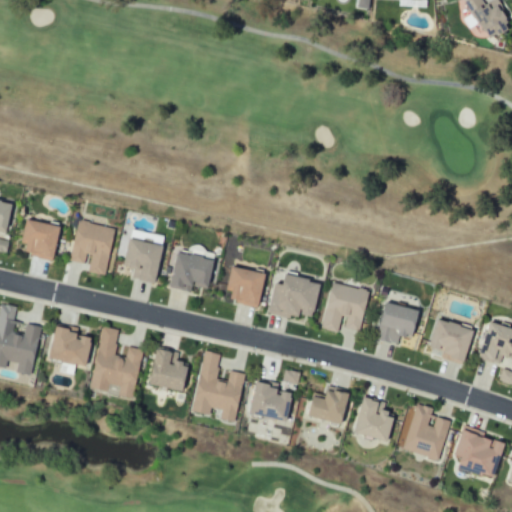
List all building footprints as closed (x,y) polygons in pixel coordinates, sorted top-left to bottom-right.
[(370,8),(370,0),(354,0),(354,8),(370,8)] [(511,21),(502,0),(492,0),(484,4),(481,0),(466,0),(479,26),(487,23),(494,39),(511,30),(511,21)] [(17,205),(0,200),(0,231),(10,234),(17,205)] [(65,227),(31,220),(27,240),(30,240),(27,253),(58,260),(65,227)] [(117,229),(80,221),(72,261),(85,264),(87,255),(92,256),(89,272),(107,276),(117,229)] [(0,251),(8,253),(10,241),(0,238),(0,251)] [(167,246),(133,241),(129,263),(137,264),(135,279),(161,283),(167,246)] [(218,261),(178,252),(170,288),(191,292),(193,285),(212,290),(218,261)] [(271,275),(237,266),(232,287),(238,288),(235,302),(262,309),(271,275)] [(325,283),(291,275),(289,285),(278,283),(272,312),(317,322),(325,283)] [(362,332),(371,291),(335,283),(324,329),(340,333),(341,327),(362,332)] [(0,309),(0,367),(7,369),(8,361),(18,364),(16,373),(33,376),(43,327),(27,324),(24,334),(13,332),(18,306),(1,303),(0,309)] [(380,341),(398,345),(400,336),(418,339),(424,310),(388,303),(380,341)] [(469,364),(479,330),(441,319),(433,347),(444,350),(443,357),(469,364)] [(501,365),(503,355),(511,357),(511,327),(491,322),(481,359),(501,365)] [(92,388),(109,392),(111,385),(121,387),(120,396),(135,399),(145,351),(127,347),(125,357),(116,355),(121,331),(104,328),(92,388)] [(188,392),(194,365),(177,361),(179,352),(159,348),(151,385),(188,392)] [(247,374),(230,371),(228,381),(217,378),(222,354),(206,351),(193,412),(211,416),(212,408),(223,411),(221,419),(236,423),(247,374)] [(283,381),(298,385),(301,373),(287,369),(283,381)] [(498,381),(511,384),(511,371),(501,369),(498,381)] [(296,389),(258,385),(255,416),(292,421),(296,389)] [(347,425),(354,392),(329,387),(327,396),(312,393),(307,416),(347,425)] [(359,433),(392,442),(399,415),(384,411),(386,402),(368,397),(359,433)] [(452,422),(435,417),(438,409),(418,403),(404,450),(440,461),(452,422)] [(459,455),(467,458),(464,469),(499,479),(509,442),(467,429),(459,455)]
